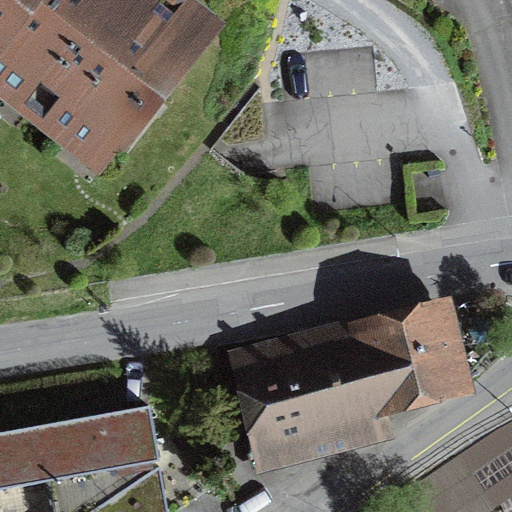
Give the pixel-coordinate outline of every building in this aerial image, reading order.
[(206,27),(170,0),(31,0),(0,41),(0,73),(106,156),(206,27)] [(0,0),(0,41),(31,0),(0,0)] [(440,315),(246,364),(269,452),(387,422),(384,410),(460,391),(440,315)] [(167,511),(150,407),(0,433),(0,489),(85,474),(90,511),(167,511)] [(495,490),(511,481),(511,437),(478,454),(495,490)] [(409,489),(425,511),(426,511),(471,481),(456,458),(409,489)]
